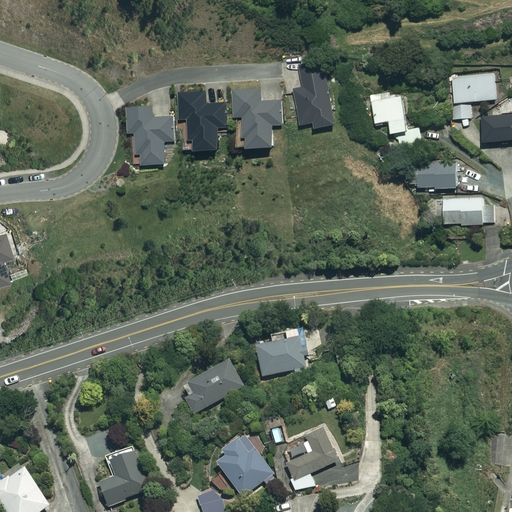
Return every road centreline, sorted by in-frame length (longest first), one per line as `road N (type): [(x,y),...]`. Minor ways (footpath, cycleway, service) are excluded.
road 1 (tertiary): [(511,286),(405,286),(249,301),(0,377)]
road 2 (residential): [(0,195),(76,180),(95,161),(104,129),(84,85),(0,52)]
